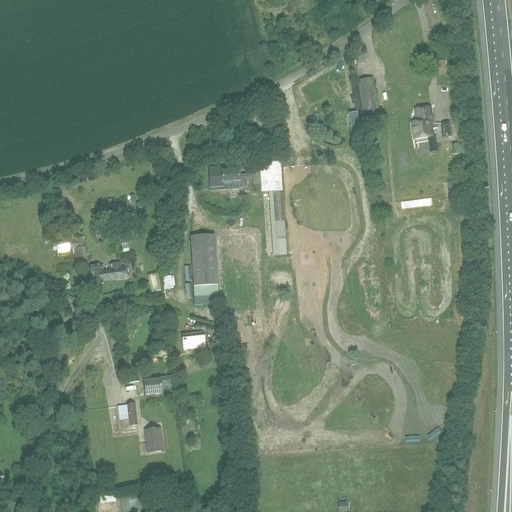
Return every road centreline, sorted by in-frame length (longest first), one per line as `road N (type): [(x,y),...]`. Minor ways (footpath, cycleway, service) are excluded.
road 1 (unclassified): [(0,184),(169,133),(253,97),(407,0)]
road 2 (unclassified): [(23,511),(21,488),(37,439),(99,331),(84,308),(0,267)]
road 3 (motorway): [(496,0),(511,178)]
